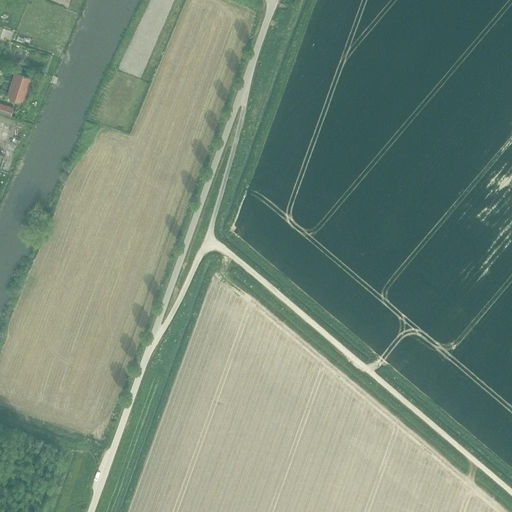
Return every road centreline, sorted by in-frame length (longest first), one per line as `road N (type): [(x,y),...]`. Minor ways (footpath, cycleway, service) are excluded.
road 1 (unclassified): [(94,511),(274,0)]
road 2 (track): [(511,492),(207,239)]
road 3 (track): [(159,330),(207,239),(249,72)]
